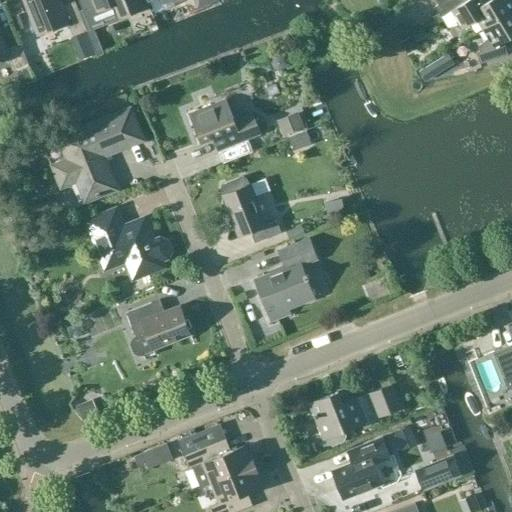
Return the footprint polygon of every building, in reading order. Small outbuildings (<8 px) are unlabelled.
[(73,36),(87,31),(75,1),(62,6),(58,0),(24,0),(38,35),(68,23),(73,36)] [(92,0),(97,11),(98,10),(102,20),(128,10),(129,14),(143,8),(139,0),(92,0)] [(217,0),(195,0),(198,8),(218,0),(217,0)] [(435,0),(439,4),(435,6),(441,17),(452,11),(465,2),(464,0),(435,0)] [(477,0),(467,0),(465,2),(452,11),(441,17),(448,28),(464,23),(477,19),(483,29),(511,11),(511,0),(489,0),(481,5),(477,0)] [(511,35),(511,11),(483,29),(489,39),(479,46),(480,51),(476,52),(480,63),(507,54),(503,41),(511,35)] [(16,72),(29,66),(20,44),(7,49),(0,31),(0,60),(10,57),(16,72)] [(97,38),(91,41),(97,55),(103,53),(97,38)] [(218,150),(260,134),(252,113),(234,119),(227,100),(192,114),(203,142),(213,138),(218,150)] [(60,137),(65,152),(50,158),(62,186),(77,180),(85,201),(116,189),(103,156),(142,140),(130,109),(60,137)] [(300,140),(325,129),(319,114),(294,124),(300,140)] [(223,195),(222,195),(238,237),(251,232),(255,243),(281,232),(276,221),(266,225),(250,184),(247,186),(243,176),(222,185),(221,189),(223,195)] [(133,279),(163,266),(161,261),(168,258),(171,250),(168,242),(160,239),(153,241),(144,219),(123,227),(116,209),(86,221),(105,270),(126,261),(133,279)] [(287,218),(290,228),(305,224),(303,214),(287,218)] [(279,251),(285,267),(281,268),(282,270),(255,280),(272,321),(290,314),(288,309),(314,299),(300,263),(316,257),(309,239),(279,251)] [(127,313),(136,337),(133,340),(132,344),(135,352),(138,354),(143,354),(153,350),(190,335),(178,306),(164,311),(160,300),(127,313)] [(511,322),(511,323),(511,348),(494,356),(508,391),(511,389),(511,322)] [(379,418),(402,409),(393,385),(370,394),(379,418)] [(364,424),(355,399),(343,404),(339,393),(311,404),(324,439),(326,438),(328,444),(332,446),(345,440),(347,438),(344,431),(364,424)] [(227,454),(221,441),(196,451),(189,430),(175,436),(189,469),(192,468),(200,487),(209,484),(256,465),(252,455),(249,456),(245,447),(227,454)] [(343,500),(384,483),(376,464),(391,458),(383,438),(353,450),(357,460),(331,471),(343,500)] [(454,455),(439,461),(417,470),(425,490),(462,475),(454,455)] [(260,476),(256,465),(209,484),(218,504),(209,508),(210,511),(236,511),(252,506),(247,494),(262,488),(258,477),(260,476)] [(418,511),(415,503),(392,511),(418,511)]
